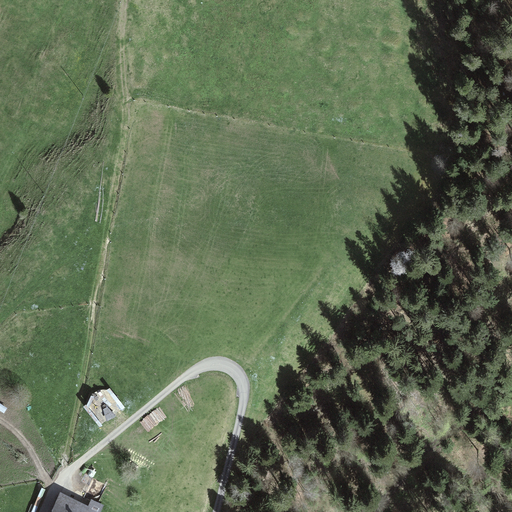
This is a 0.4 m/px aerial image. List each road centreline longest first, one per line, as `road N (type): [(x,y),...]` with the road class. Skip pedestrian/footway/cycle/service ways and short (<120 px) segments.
road 1 (track): [(64,476),(124,130),(124,0)]
road 2 (unclassified): [(43,511),(79,462),(211,363),(231,367),(243,388),(216,511)]
